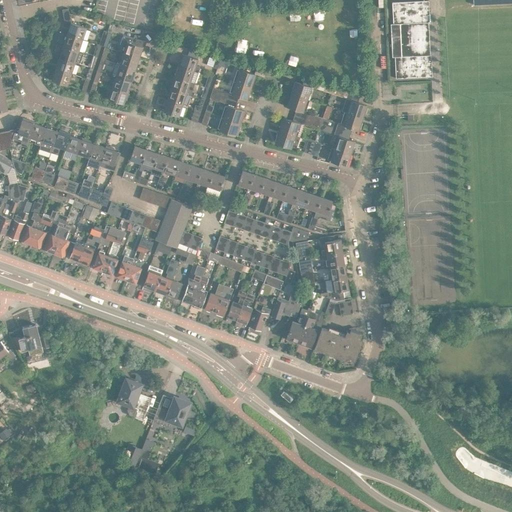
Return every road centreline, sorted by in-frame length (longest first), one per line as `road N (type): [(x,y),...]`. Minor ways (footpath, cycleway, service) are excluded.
road 1 (residential): [(6,0),(26,85),(44,102),(358,183)]
road 2 (residential): [(226,375),(244,360),(261,359),(361,390),(378,322),(358,183)]
road 3 (secondary): [(226,375),(171,337),(0,272)]
road 4 (secondary): [(346,466),(226,375)]
